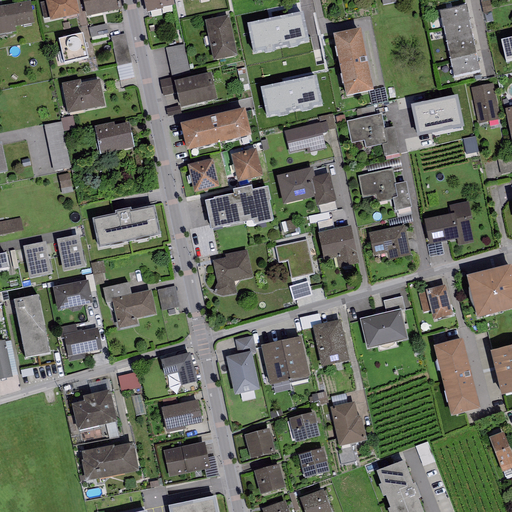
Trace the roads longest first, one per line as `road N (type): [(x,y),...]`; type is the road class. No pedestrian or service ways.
road 1 (residential): [(206,337),(132,0)]
road 2 (residential): [(206,337),(511,249)]
road 3 (residential): [(0,400),(206,337)]
road 4 (residential): [(243,511),(206,337)]
road 5 (unknown): [(365,290),(331,136)]
